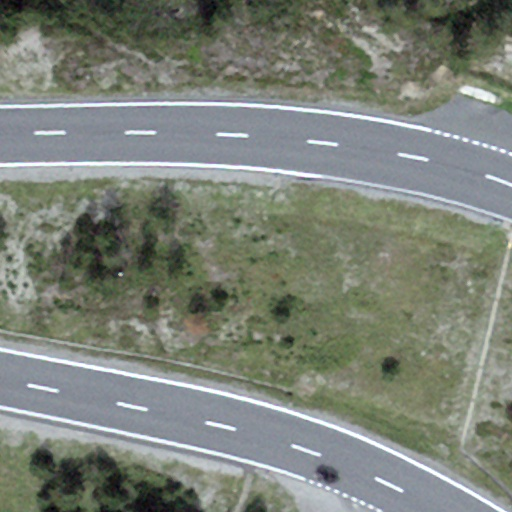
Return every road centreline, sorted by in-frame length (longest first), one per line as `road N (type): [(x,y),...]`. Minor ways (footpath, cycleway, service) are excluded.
road 1 (primary): [(511,183),(454,163),(338,142),(190,132),(0,133)]
road 2 (primary): [(0,376),(303,447),(445,511)]
